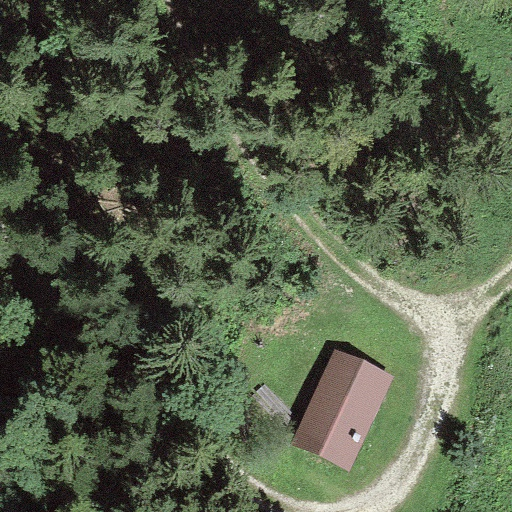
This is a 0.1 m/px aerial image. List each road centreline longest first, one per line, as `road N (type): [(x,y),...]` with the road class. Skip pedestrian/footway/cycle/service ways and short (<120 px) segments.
road 1 (track): [(177,0),(257,158),(331,250),(445,325),(441,371),(404,473),(375,503),(347,511)]
road 2 (track): [(318,511),(234,479),(177,431),(49,279),(0,206)]
